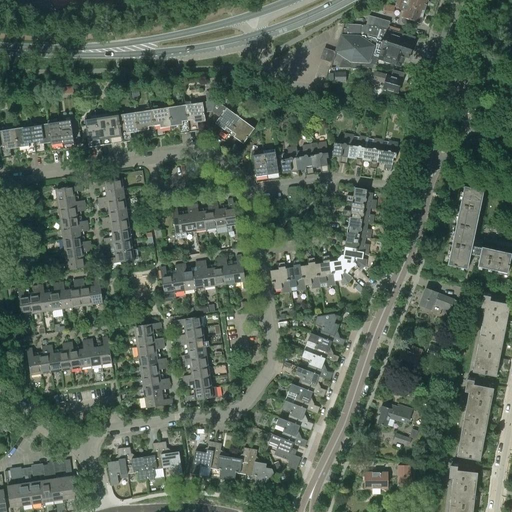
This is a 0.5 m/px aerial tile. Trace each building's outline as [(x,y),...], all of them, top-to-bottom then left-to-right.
[(406,0),(402,0),(401,4),(423,11),(425,6),(427,7),(429,1),(427,0),(407,0),(406,0)] [(423,11),(401,4),(400,9),(399,10),(404,12),(402,17),(402,18),(401,20),(401,22),(403,24),(414,28),(417,27),(418,25),(419,23),(420,22),(421,23),(423,17),(422,16),(423,11)] [(387,30),(389,22),(368,16),(365,26),(358,25),(343,25),(341,35),(335,53),(327,51),(324,61),(332,64),(330,69),(374,68),(377,59),(398,66),(401,66),(404,57),(409,58),(414,43),(400,38),(402,34),(387,30)] [(393,77),(375,72),(372,81),(383,84),(382,89),(397,93),(398,91),(399,90),(400,88),(399,86),(401,80),(392,78),(393,77)] [(346,73),(334,74),(335,83),(346,82),(346,73)] [(207,102),(185,105),(189,133),(195,132),(194,123),(205,122),(204,113),(212,112),(214,101),(214,99),(206,101),(207,102)] [(214,101),(212,112),(220,117),(215,124),(224,130),(219,137),(224,141),(240,119),(226,108),(226,109),(216,102),(214,101)] [(189,133),(185,105),(169,108),(171,127),(182,125),(183,134),(189,133)] [(169,108),(152,111),(156,138),(162,137),(161,129),(171,127),(169,108)] [(156,138),(152,111),(135,113),(138,132),(149,130),(150,139),(156,138)] [(117,112),(107,114),(111,145),(122,143),(118,116),(117,112)] [(135,113),(118,116),(122,143),(128,142),(127,134),(138,132),(135,113)] [(107,114),(96,116),(100,146),(111,145),(107,114)] [(96,116),(84,118),(89,148),(100,146),(96,116)] [(70,118),(59,120),(59,123),(62,142),(63,150),(74,148),(73,140),(70,118)] [(240,119),(224,141),(229,144),(234,138),(243,144),(254,129),(240,119)] [(59,123),(48,124),(51,143),(50,143),(51,151),(58,150),(57,144),(62,144),(62,142),(59,123)] [(48,124),(31,127),(35,154),(41,153),(40,145),(50,143),(51,143),(48,124)] [(31,127),(14,129),(17,148),(28,147),(29,155),(35,154),(31,127)] [(14,129),(0,131),(0,145),(2,159),(8,158),(7,150),(17,148),(14,129)] [(353,141),(353,137),(353,135),(344,134),(343,139),(337,138),(336,144),(334,143),(332,155),(341,157),(340,163),(346,164),(347,158),(349,146),(351,147),(352,141),(353,141)] [(349,146),(347,158),(355,159),(354,166),(361,167),(362,160),(364,149),(366,149),(367,143),(368,139),(368,138),(359,136),(359,138),(353,137),(353,141),(352,141),(351,147),(349,146)] [(364,149),(362,160),(370,162),(369,168),(376,169),(377,163),(376,163),(378,151),(380,152),(382,146),(383,142),(383,140),(374,139),(374,140),(368,139),(367,143),(366,149),(364,149)] [(378,151),(376,163),(377,163),(385,164),(384,171),(391,172),(392,165),(393,158),(395,159),(398,143),(389,141),(389,143),(383,142),(382,146),(380,152),(378,151)] [(318,149),(312,150),(313,156),(310,157),(312,168),(320,167),(321,174),(328,172),(326,159),(328,159),(326,143),(317,144),(318,149)] [(303,152),(297,153),(298,158),(296,159),(297,171),(305,169),(306,176),(313,175),(312,168),(310,157),(313,156),(312,150),(311,145),(302,146),(303,152)] [(297,153),(296,147),(288,148),(288,154),(282,155),(283,160),(281,161),(282,173),(291,172),(292,178),(298,177),(297,171),(296,159),(298,158),(297,153)] [(275,149),(263,151),(264,154),(268,182),(279,180),(279,179),(275,153),(275,149)] [(268,182),(264,154),(263,151),(252,153),(257,183),(268,182)] [(122,179),(104,182),(103,182),(102,177),(95,178),(96,183),(95,183),(96,189),(104,188),(105,192),(123,190),(122,179)] [(82,185),(73,187),(63,188),(63,187),(55,188),(57,200),(74,197),(74,192),(83,191),(82,185)] [(456,267),(467,270),(470,255),(480,257),(478,267),(507,274),(509,268),(510,266),(509,266),(511,254),(482,248),(472,246),(484,191),(472,189),(472,188),(470,188),(464,187),(447,266),(453,267),(453,268),(455,268),(456,267)] [(354,188),(352,197),(346,196),(345,202),(351,203),(363,205),(363,207),(369,208),(374,209),(376,200),(370,200),(371,193),(366,192),(367,190),(354,188)] [(105,192),(106,198),(98,199),(98,204),(125,200),(123,190),(105,192)] [(75,202),(74,197),(57,200),(58,210),(85,206),(84,201),(75,202)] [(229,209),(224,209),(226,227),(237,226),(233,199),(227,200),(229,209)] [(127,210),(125,200),(98,204),(99,209),(107,208),(108,213),(127,210)] [(226,227),(224,209),(219,210),(217,201),(212,202),(216,229),(226,227)] [(209,212),(203,212),(206,230),(216,229),(212,202),(207,203),(209,212)] [(351,203),(350,211),(344,210),(343,217),(349,218),(361,220),(361,222),(366,223),(372,224),(373,215),(368,214),(369,208),(363,207),(363,205),(351,203)] [(206,230),(203,212),(198,213),(197,204),(192,205),(196,232),(206,230)] [(187,206),(188,215),(183,215),(186,233),(196,232),(192,205),(187,206)] [(86,211),(85,206),(58,210),(60,220),(77,217),(77,213),(86,211)] [(183,215),(178,216),(177,207),(172,208),(176,235),(186,233),(183,215)] [(108,213),(109,218),(101,219),(101,224),(128,220),(127,210),(108,213)] [(78,223),(77,217),(60,220),(61,230),(88,226),(87,221),(78,223)] [(349,218),(348,226),(341,225),(340,232),(346,233),(359,235),(358,237),(364,238),(369,239),(371,230),(365,229),(366,223),(361,222),(361,220),(349,218)] [(128,220),(101,224),(102,229),(111,228),(111,233),(130,230),(128,220)] [(88,226),(61,230),(63,240),(81,237),(80,233),(89,231),(88,226)] [(111,233),(112,238),(104,239),(105,244),(131,240),(130,230),(111,233)] [(346,233),(345,241),(339,240),(338,246),(344,248),(344,247),(356,249),(356,252),(363,253),(367,254),(369,245),(363,244),(364,238),(358,237),(359,235),(346,233)] [(81,243),(81,237),(63,240),(64,250),(91,246),(90,241),(81,243)] [(131,240),(105,244),(105,249),(114,248),(114,253),(133,250),(131,240)] [(91,246),(64,250),(66,260),(84,257),(83,253),(92,252),(91,246)] [(341,255),(340,257),(354,272),(357,269),(359,270),(365,266),(366,260),(362,259),(363,253),(356,252),(356,249),(344,247),(344,248),(343,256),(341,255)] [(114,253),(115,258),(107,259),(108,265),(138,260),(137,249),(133,250),(114,253)] [(237,265),(232,266),(235,284),(240,283),(241,290),(246,289),(241,256),(236,256),(237,265)] [(323,263),(315,265),(314,265),(316,277),(319,276),(320,284),(326,283),(327,287),(335,286),(335,281),(334,281),(333,274),(331,274),(329,262),(330,262),(329,256),(322,257),(323,263)] [(84,263),(84,257),(66,260),(68,271),(94,267),(93,261),(84,263)] [(337,261),(330,262),(329,262),(331,274),(333,274),(334,281),(335,281),(340,280),(341,285),(348,284),(352,278),(350,276),(353,272),(354,272),(340,257),(337,260),(337,261)] [(226,258),(221,259),(225,285),(235,284),(232,266),(227,267),(226,258)] [(308,266),(300,267),(302,279),(304,279),(305,286),(311,285),(312,289),(321,288),(320,284),(319,276),(316,277),(314,265),(315,265),(314,258),(307,259),(308,266)] [(217,268),(212,269),(215,287),(225,285),(221,259),(216,259),(217,268)] [(293,268),(285,269),(287,281),(289,281),(291,288),(297,287),(297,291),(306,290),(305,286),(304,279),(302,279),(300,267),(299,260),(293,261),(293,268)] [(212,269),(207,270),(206,261),(201,262),(205,288),(215,287),(212,269)] [(197,271),(192,272),(194,290),(205,288),(201,262),(195,263),(197,271)] [(278,264),(279,270),(270,271),(272,284),(274,283),(275,290),(282,289),(282,293),(291,292),(291,288),(289,281),(287,281),(285,269),(285,263),(278,264)] [(185,264),(180,265),(184,291),(194,290),(192,272),(187,273),(185,264)] [(175,266),(177,274),(172,275),(174,293),(184,291),(180,265),(175,266)] [(172,275),(167,276),(165,267),(160,268),(164,294),(174,293),(172,275)] [(95,287),(90,287),(92,305),(103,304),(99,277),(93,278),(95,287)] [(83,279),(78,280),(82,307),(92,305),(90,287),(85,288),(83,279)] [(74,290),(69,290),(72,308),(82,307),(78,280),(73,281),(74,290)] [(63,282),(58,283),(62,310),(72,308),(69,290),(64,291),(63,282)] [(54,293),(49,293),(52,311),(62,310),(58,283),(53,284),(54,293)] [(34,296),(29,296),(32,314),(42,313),(38,286),(33,287),(34,296)] [(43,286),(38,286),(42,313),(52,311),(49,293),(44,294),(43,286)] [(18,289),(18,292),(16,292),(17,299),(19,299),(22,316),(32,314),(29,296),(24,297),(23,288),(18,289)] [(462,303),(437,294),(437,293),(425,289),(419,306),(430,310),(433,304),(444,308),(449,310),(458,314),(462,303)] [(473,294),(467,293),(464,304),(471,305),(473,294)] [(481,308),(484,309),(487,310),(475,372),(472,372),(496,377),(496,375),(495,374),(498,361),(499,361),(500,356),(499,356),(501,343),(502,343),(503,338),(502,338),(505,325),(506,325),(507,320),(506,320),(507,313),(508,313),(510,305),(491,301),(492,297),(490,294),(484,293),(481,308)] [(345,340),(334,336),(338,326),(334,324),(337,319),(334,314),(317,317),(314,324),(322,327),(319,337),(332,342),(343,346),(345,340)] [(201,317),(182,320),(174,321),(175,326),(183,325),(184,330),(203,327),(201,317)] [(160,323),(152,324),(134,327),(135,337),(153,335),(152,330),(161,328),(160,323)] [(184,330),(185,335),(177,336),(178,341),(204,337),(203,327),(184,330)] [(319,337),(310,333),(310,335),(306,334),(304,340),(307,341),(304,350),(312,354),(326,359),(325,360),(336,364),(339,357),(328,353),(332,342),(319,337)] [(154,340),(153,335),(135,337),(137,348),(163,344),(163,338),(154,340)] [(99,347),(101,365),(112,364),(108,337),(102,338),(104,346),(99,347)] [(206,347),(204,337),(178,341),(178,347),(186,345),(187,350),(206,347)] [(91,367),(87,340),(82,341),(83,350),(78,350),(81,368),(91,367)] [(101,365),(99,347),(94,348),(92,340),(87,340),(91,367),(101,365)] [(63,353),(58,353),(61,371),(71,370),(67,343),(62,344),(63,353)] [(72,343),(67,343),(71,370),(81,368),(78,350),(74,351),(72,343)] [(164,349),(163,344),(137,348),(138,357),(156,355),(156,350),(164,349)] [(444,360),(447,351),(430,344),(426,353),(444,360)] [(42,347),(43,356),(38,356),(41,374),(51,373),(47,346),(42,347)] [(52,346),(47,346),(51,373),(61,371),(58,353),(53,354),(52,346)] [(187,350),(188,355),(180,356),(181,362),(207,358),(206,347),(187,350)] [(412,347),(410,353),(402,350),(397,364),(420,373),(423,364),(417,362),(420,355),(422,356),(424,352),(412,347)] [(38,356),(33,357),(32,349),(26,350),(30,376),(41,374),(38,356)] [(312,354),(304,350),(301,358),(310,361),(306,370),(306,371),(319,376),(330,380),(332,374),(322,370),(325,360),(326,359),(312,354)] [(157,360),(156,355),(138,357),(140,368),(166,364),(166,358),(157,360)] [(209,367),(207,358),(181,362),(181,367),(189,366),(190,370),(209,367)] [(166,364),(140,368),(142,378),(159,375),(159,370),(167,369),(166,364)] [(190,370),(191,375),(183,377),(184,382),(210,378),(209,367),(190,370)] [(306,371),(306,370),(298,367),(295,375),(303,378),(300,387),(299,388),(313,393),(324,397),(326,391),(315,387),(319,376),(306,371)] [(160,380),(159,375),(142,378),(143,388),(169,384),(169,379),(160,380)] [(471,393),(469,402),(459,456),(456,456),(456,457),(480,461),(480,458),(479,458),(482,444),(483,445),(483,442),(484,440),(483,440),(485,426),(486,426),(487,422),(486,422),(489,408),(490,408),(491,404),(490,403),(492,393),(493,393),(493,389),(475,385),(476,380),(474,378),(467,377),(464,392),(471,393)] [(210,378),(184,382),(184,387),(192,386),(193,390),(212,388),(210,378)] [(170,389),(169,384),(143,388),(145,398),(162,395),(162,390),(170,389)] [(299,388),(300,387),(291,384),(288,392),(297,395),(293,404),(306,410),(317,414),(320,408),(309,403),(313,393),(299,388)] [(187,402),(195,401),(217,398),(216,387),(212,388),(193,390),(194,396),(186,397),(187,402)] [(162,395),(145,398),(146,408),(172,404),(172,399),(163,400),(162,395)] [(293,404),(285,401),(282,408),(290,412),(287,421),(300,427),(311,431),(313,424),(302,420),(306,410),(293,404)] [(381,413),(377,424),(385,426),(386,424),(387,424),(389,420),(388,419),(388,417),(393,419),(407,423),(412,410),(397,405),(397,408),(392,406),(391,409),(381,406),(379,413),(381,413)] [(287,421),(278,418),(275,425),(284,428),(280,438),(294,443),(294,444),(305,448),(307,441),(296,437),(300,427),(287,421)] [(410,439),(395,434),(393,440),(408,445),(410,439)] [(280,438),(272,435),(269,442),(278,445),(274,455),(287,460),(298,464),(300,458),(290,454),(294,444),(294,443),(280,438)] [(209,441),(206,453),(195,451),(191,474),(199,475),(200,467),(210,468),(215,443),(209,441)] [(179,452),(168,454),(166,442),(159,443),(163,469),(173,467),(174,476),(182,475),(179,452)] [(153,444),(154,456),(143,457),(146,480),(154,479),(153,470),(163,469),(159,443),(153,444)] [(215,443),(210,468),(220,470),(219,479),(226,480),(231,458),(220,456),(222,444),(215,443)] [(130,447),(124,448),(127,474),(137,473),(139,481),(146,480),(143,457),(132,459),(130,447)] [(117,449),(119,461),(107,463),(110,486),(119,484),(117,476),(127,474),(124,448),(117,449)] [(231,458),(226,480),(234,482),(236,473),(246,475),(250,449),(244,448),(242,460),(231,458)] [(257,450),(250,449),(246,475),(256,477),(254,485),(262,487),(273,473),(272,469),(265,468),(266,464),(255,462),(257,450)] [(455,479),(454,488),(451,511),(471,511),(472,511),(473,511),(473,507),(472,506),(474,493),(475,493),(475,488),(474,488),(475,478),(477,478),(477,473),(458,471),(459,466),(457,464),(450,463),(448,479),(455,479)] [(409,465),(397,466),(397,487),(410,487),(409,465)] [(387,473),(364,473),(364,489),(387,489),(387,473)] [(61,478),(64,503),(66,502),(66,499),(75,498),(72,476),(61,478)] [(64,503),(61,478),(50,480),(53,501),(62,500),(62,503),(64,503)] [(50,480),(39,482),(43,506),(45,506),(44,503),(53,501),(50,480)] [(43,506),(39,482),(28,483),(32,505),(41,503),(41,506),(43,506)] [(32,505),(28,483),(18,485),(22,509),(24,509),(23,506),(32,505)] [(22,509),(18,485),(7,487),(10,508),(19,507),(20,509),(22,509)]
